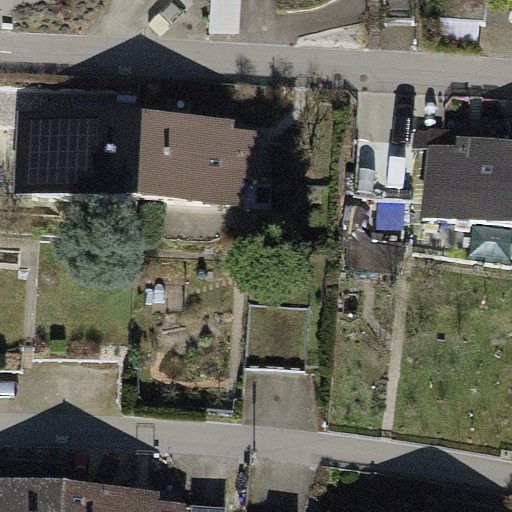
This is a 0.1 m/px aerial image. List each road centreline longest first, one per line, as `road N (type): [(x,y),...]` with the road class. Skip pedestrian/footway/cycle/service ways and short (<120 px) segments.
road 1 (residential): [(0,428),(135,431),(511,476)]
road 2 (residential): [(0,50),(511,76)]
